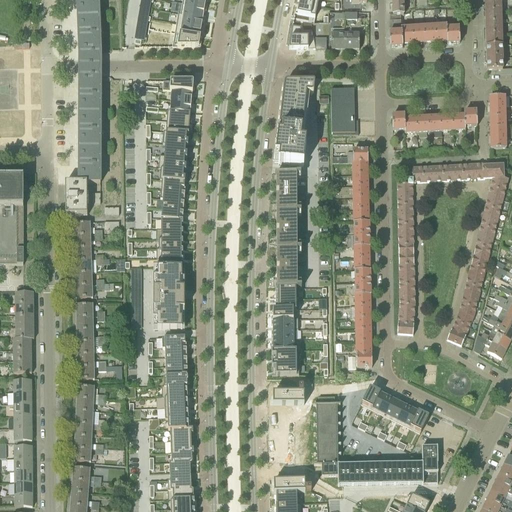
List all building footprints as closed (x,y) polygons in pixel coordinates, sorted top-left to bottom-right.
[(77,0),(80,56),(101,55),(98,0),(77,0)] [(209,2),(197,0),(191,0),(189,11),(207,14),(209,2)] [(392,0),(393,16),(400,16),(404,16),(404,15),(402,0),(392,0)] [(485,13),(501,12),(500,1),(485,1),(485,13)] [(300,4),(297,15),(311,18),(313,7),(300,4)] [(188,20),(205,23),(207,14),(189,11),(188,20)] [(486,25),(501,24),(501,12),(485,13),(486,25)] [(402,48),(402,45),(401,29),(400,16),(393,16),(389,16),(389,30),(390,49),(402,48)] [(188,20),(186,29),(203,33),(205,23),(188,20)] [(314,24),(315,33),(323,32),(323,23),(314,24)] [(486,36),(501,36),(501,24),(486,25),(486,36)] [(447,42),(447,38),(447,30),(447,26),(440,27),(434,27),(435,43),(447,42)] [(424,44),(435,43),(434,27),(422,28),(424,44)] [(414,44),(424,44),(422,28),(412,29),(414,44)] [(203,33),(186,29),(184,39),(202,42),(203,33)] [(402,45),(414,44),(412,29),(401,29),(402,45)] [(331,35),(331,51),(345,51),(345,35),(344,35),(344,30),(331,30),(331,35)] [(447,38),(459,37),(459,30),(447,30),(447,38)] [(345,51),(359,51),(359,35),(345,35),(345,51)] [(486,48),(501,48),(501,36),(486,36),(486,48)] [(447,38),(447,42),(447,45),(460,45),(459,37),(447,38)] [(291,38),(289,50),(308,50),(308,38),(291,38)] [(315,51),(326,51),(326,40),(315,40),(315,51)] [(487,60),(502,59),(501,48),(486,48),(487,60)] [(80,56),(80,73),(80,77),(101,77),(101,55),(80,56)] [(487,71),(502,71),(502,59),(487,60),(487,71)] [(80,77),(80,184),(87,184),(101,184),(101,77),(80,77)] [(276,152),(275,158),(279,158),(278,165),(303,168),(305,149),(300,148),(301,144),(302,133),(303,123),(304,114),(305,104),(307,95),(310,96),(311,96),(312,96),(313,95),(313,94),(314,93),(315,86),(315,85),(314,84),(313,83),(308,83),(288,83),(287,83),(286,84),(285,84),(284,85),(284,86),(283,87),(283,92),(282,102),(280,111),(279,120),(278,130),(277,142),(276,152)] [(163,84),(162,92),(171,93),(192,95),(193,86),(192,84),(163,84)] [(357,123),(353,123),(352,91),(331,91),(332,136),(345,136),(345,137),(358,137),(357,123)] [(171,93),(171,103),(191,104),(191,100),(192,95),(171,93)] [(489,98),(490,109),(505,109),(509,109),(509,98),(504,98),(489,98)] [(171,103),(170,113),(190,115),(191,104),(171,103)] [(490,109),(490,119),(506,119),(511,119),(511,115),(506,115),(505,109),(490,109)] [(167,113),(167,124),(189,125),(190,118),(190,115),(170,113),(167,113)] [(465,129),(477,128),(476,113),(463,114),(464,117),(465,129)] [(392,132),(404,132),(404,120),(404,117),(391,118),(392,132)] [(440,134),(453,133),(452,117),(440,118),(440,134)] [(465,133),(465,129),(464,117),(452,117),(453,133),(465,133)] [(429,134),(440,134),(440,118),(428,119),(429,134)] [(404,136),(417,135),(416,119),(404,120),(404,132),(404,136)] [(417,135),(429,134),(428,119),(416,119),(417,135)] [(490,119),(490,130),(506,129),(506,119),(490,119)] [(166,134),(187,136),(187,137),(189,137),(189,136),(188,136),(189,129),(189,125),(167,124),(166,134)] [(490,130),(490,140),(506,140),(511,140),(511,129),(506,129),(490,130)] [(164,134),(163,146),(165,146),(186,148),(186,149),(188,149),(188,144),(186,144),(187,137),(187,136),(166,134),(164,134)] [(506,150),(506,140),(490,140),(491,151),(506,150)] [(165,146),(164,158),(185,160),(185,161),(187,161),(187,156),(185,155),(186,149),(186,148),(165,146)] [(352,165),(367,165),(367,152),(352,152),(352,153),(347,153),(347,159),(339,159),(339,165),(352,164),(352,165)] [(162,158),(161,170),(184,172),(184,173),(186,173),(186,168),(184,167),(185,161),(185,160),(164,158),(162,158)] [(367,177),(367,171),(367,165),(352,165),(352,177),(367,177)] [(473,182),(484,181),(483,167),(482,167),(482,166),(472,167),(473,182)] [(493,180),(508,184),(508,181),(504,179),(503,166),(489,167),(490,181),(493,180)] [(453,183),(463,182),(462,167),(452,168),(453,183)] [(463,182),(473,182),(472,167),(462,167),(463,182)] [(433,184),(443,183),(442,168),(432,169),(433,184)] [(443,183),(453,183),(452,168),(442,168),(443,183)] [(413,185),(425,184),(424,169),(412,170),(412,174),(407,174),(407,181),(407,186),(412,186),(413,186),(413,185)] [(425,184),(433,184),(432,169),(424,169),(425,184)] [(161,170),(160,182),(162,182),(185,184),(185,179),(183,179),(184,173),(184,172),(161,170)] [(299,208),(296,208),(296,181),(299,181),(299,176),(276,176),(276,214),(299,214),(299,208)] [(352,189),(367,189),(367,177),(352,177),(352,189)] [(0,266),(23,266),(23,179),(0,178),(0,266)] [(490,190),(505,194),(508,184),(493,180),(490,190)] [(162,182),(161,192),(184,194),(185,184),(162,182)] [(66,193),(87,193),(87,184),(80,184),(65,184),(66,193)] [(397,196),(413,196),(412,186),(407,186),(397,186),(397,196)] [(352,201),(368,201),(367,189),(352,189),(352,201)] [(488,200),(503,203),(505,194),(490,190),(488,200)] [(161,192),(160,201),(163,201),(183,203),(183,198),(184,198),(185,195),(184,195),(184,194),(161,192)] [(66,209),(87,208),(87,193),(66,193),(66,209)] [(397,206),(413,206),(413,196),(397,196),(397,206)] [(485,209),(500,213),(503,203),(488,200),(485,209)] [(163,201),(162,211),(182,213),(182,209),(183,208),(184,208),(184,204),(183,204),(183,203),(163,201)] [(352,213),(368,212),(368,201),(352,201),(352,213)] [(398,216),(413,216),(413,206),(397,206),(398,216)] [(66,217),(73,217),(87,217),(87,208),(66,209),(66,217)] [(104,217),(119,217),(119,209),(104,209),(104,217)] [(483,219),(498,223),(500,213),(485,209),(483,219)] [(162,211),(161,221),(181,222),(182,217),(183,217),(183,214),(182,214),(182,213),(162,211)] [(353,225),(368,224),(368,212),(352,213),(352,225),(353,225)] [(299,246),(296,246),(296,219),(299,219),(299,214),(276,214),(276,252),(299,252),(299,246)] [(398,226),(413,226),(413,216),(398,216),(398,226)] [(481,229),(495,232),(498,223),(483,219),(481,229)] [(161,221),(161,232),(181,232),(181,231),(181,226),(183,226),(183,223),(183,222),(181,222),(161,221)] [(90,237),(90,232),(90,224),(73,225),(73,238),(90,237)] [(104,232),(119,232),(119,224),(104,224),(104,232)] [(353,237),(369,237),(369,224),(368,224),(353,225),(353,237)] [(398,236),(413,236),(413,226),(398,226),(398,236)] [(478,238),(493,242),(495,232),(481,229),(478,238)] [(156,232),(156,241),(159,241),(181,241),(181,236),(183,236),(183,231),(181,231),(181,232),(161,232),(156,232)] [(398,246),(414,246),(413,236),(398,236),(398,246)] [(74,250),(91,249),(91,242),(90,237),(73,238),(74,250)] [(353,249),(369,249),(369,237),(353,237),(353,249)] [(476,248),(491,252),(493,242),(478,238),(476,248)] [(159,241),(159,251),(181,251),(181,246),(183,246),(183,241),(181,241),(159,241)] [(398,256),(414,256),(414,246),(398,246),(398,256)] [(473,258),(488,261),(491,252),(476,248),(473,258)] [(74,263),(91,263),(91,257),(91,249),(74,250),(74,263)] [(353,261),(369,260),(369,249),(353,249),(353,261)] [(156,251),(156,261),(159,261),(181,261),(181,260),(181,255),(183,255),(183,251),(181,251),(159,251),(156,251)] [(299,284),(297,284),(297,257),(299,257),(299,252),(276,252),(276,290),(299,289),(299,284)] [(399,266),(414,266),(414,256),(398,256),(399,266)] [(471,267),(486,271),(488,261),(473,258),(471,267)] [(159,261),(159,270),(181,270),(181,265),(183,265),(183,260),(181,260),(181,261),(159,261)] [(354,273),(369,272),(369,260),(353,261),(354,273)] [(75,274),(92,274),(91,263),(74,263),(75,274)] [(399,276),(414,276),(414,266),(399,266),(399,276)] [(469,277),(483,281),(486,271),(471,267),(469,277)] [(132,269),(132,329),(141,329),(142,269),(132,269)] [(154,270),(154,331),(165,331),(182,331),(182,330),(182,311),(184,311),(184,303),(184,301),(184,290),(184,270),(182,270),(181,270),(159,270),(154,270)] [(354,285),(370,285),(369,272),(354,273),(354,285)] [(75,287),(92,287),(92,282),(92,274),(75,274),(75,287)] [(399,286),(414,286),(414,276),(399,276),(399,286)] [(466,286),(481,290),(483,281),(469,277),(466,286)] [(354,297),(370,297),(370,285),(354,285),(354,297)] [(399,296),(415,296),(414,286),(399,286),(399,296)] [(464,296),(479,300),(481,290),(466,286),(464,296)] [(75,287),(76,301),(92,300),(92,292),(92,287),(75,287)] [(511,299),(511,293),(502,288),(499,292),(509,298),(511,299)] [(300,300),(300,289),(299,289),(276,290),(276,300),(300,300)] [(15,307),(33,307),(33,295),(15,295),(15,307)] [(400,306),(415,307),(415,296),(399,296),(400,306)] [(461,306),(476,309),(479,300),(464,296),(461,306)] [(511,310),(511,299),(509,298),(506,302),(496,296),(493,301),(494,301),(511,310)] [(354,309),(370,309),(370,297),(354,297),(354,298),(354,309)] [(276,300),(277,311),(301,311),(300,300),(276,300)] [(511,321),(511,310),(494,301),(492,305),(497,308),(495,313),(500,315),(511,321)] [(76,319),(93,319),(93,306),(76,306),(76,319)] [(399,315),(414,317),(415,307),(400,306),(399,315)] [(459,315),(473,321),(476,309),(461,306),(459,315)] [(15,318),(33,318),(33,307),(15,307),(15,318)] [(355,321),(370,321),(370,309),(354,309),(349,309),(349,321),(355,321)] [(277,311),(277,323),(301,323),(301,311),(277,311)] [(398,326),(413,327),(414,317),(399,315),(398,326)] [(455,324),(470,330),(473,323),(473,321),(459,315),(455,324)] [(511,333),(511,321),(500,315),(498,320),(492,317),(490,321),(511,333)] [(510,344),(511,340),(511,333),(490,321),(482,317),(481,322),(493,328),(490,333),(510,344)] [(15,329),(33,329),(33,318),(15,318),(15,329)] [(76,332),(93,331),(93,319),(76,319),(76,332)] [(355,333),(370,333),(370,321),(355,321),(355,333)] [(277,323),(277,335),(301,335),(301,323),(277,323)] [(452,333),(466,339),(470,330),(455,324),(452,333)] [(398,326),(397,336),(413,337),(414,327),(413,327),(398,326)] [(15,340),(31,341),(33,341),(33,329),(15,329),(15,340)] [(77,344),(93,344),(93,331),(76,332),(77,344)] [(447,342),(462,349),(466,339),(452,333),(451,332),(447,342)] [(370,344),(370,339),(370,333),(355,333),(355,344),(370,344)] [(506,353),(510,344),(490,333),(488,338),(479,333),(477,337),(506,353)] [(277,335),(277,347),(301,347),(301,335),(277,335)] [(506,353),(477,337),(473,353),(479,356),(486,343),(488,343),(486,347),(489,349),(487,354),(501,362),(506,353)] [(166,340),(162,340),(162,350),(165,350),(185,349),(185,341),(185,339),(166,340)] [(13,352),(31,352),(31,341),(15,340),(13,340),(13,352)] [(77,356),(93,356),(93,344),(77,344),(77,356)] [(356,356),(371,356),(370,344),(355,344),(356,356)] [(277,347),(277,359),(301,359),(301,347),(277,347)] [(185,349),(165,350),(165,360),(185,359),(185,354),(186,354),(186,350),(185,350),(185,349)] [(13,363),(31,363),(31,352),(13,352),(13,363)] [(94,368),(94,363),(93,356),(77,356),(77,369),(94,369),(94,368)] [(357,369),(370,369),(372,369),(371,364),(371,356),(356,356),(357,369)] [(185,359),(165,360),(166,369),(186,368),(186,363),(187,363),(187,360),(186,360),(185,359)] [(277,359),(277,368),(301,368),(301,359),(277,359)] [(13,363),(13,376),(31,375),(31,363),(13,363)] [(186,368),(166,369),(166,379),(186,378),(186,377),(186,373),(187,373),(187,369),(186,370),(186,368)] [(277,368),(277,378),(301,378),(301,368),(277,368)] [(77,369),(77,382),(94,382),(94,369),(77,369)] [(166,379),(163,379),(164,388),(187,388),(186,383),(187,383),(187,379),(186,379),(186,378),(166,379)] [(13,395),(31,395),(31,383),(13,383),(13,395)] [(295,384),(284,384),(284,393),(295,393),(295,384)] [(77,400),(94,401),(94,396),(94,388),(77,388),(77,400)] [(164,388),(161,389),(162,399),(164,399),(187,398),(187,388),(164,388)] [(370,389),(369,389),(369,390),(364,400),(363,403),(361,407),(363,408),(369,411),(368,411),(371,412),(380,394),(370,389)] [(380,417),(389,399),(380,394),(371,412),(373,413),(378,416),(380,417)] [(14,407),(31,407),(31,395),(13,395),(14,407)] [(304,395),(273,395),(273,407),(304,407),(304,395)] [(187,398),(164,399),(165,410),(187,409),(187,398)] [(436,486),(437,486),(437,474),(438,474),(438,473),(437,473),(437,465),(438,465),(437,448),(436,448),(422,449),(422,448),(422,464),(421,464),(421,465),(339,466),(338,466),(337,407),(340,407),(340,406),(335,406),(334,399),(318,399),(318,406),(313,406),(313,407),(316,407),(317,462),(317,466),(314,466),(314,467),(321,467),(322,479),(337,478),(338,488),(339,488),(339,487),(421,486),(423,486),(424,486),(424,485),(436,485),(436,486)] [(390,422),(399,404),(389,399),(380,417),(383,418),(388,421),(390,422)] [(76,413),(93,414),(93,406),(94,401),(77,400),(76,413)] [(400,427),(409,409),(399,404),(390,422),(392,423),(398,425),(400,427)] [(14,419),(31,419),(31,407),(14,407),(14,419)] [(187,409),(165,410),(165,421),(168,421),(188,420),(187,409)] [(409,431),(418,413),(409,409),(400,427),(402,428),(407,430),(409,431)] [(75,426),(92,426),(93,420),(93,414),(76,413),(75,426)] [(421,433),(428,419),(428,418),(418,413),(409,431),(412,432),(417,435),(419,436),(421,433)] [(14,431),(32,431),(31,419),(14,419),(14,431)] [(188,420),(168,421),(168,431),(170,431),(188,431),(188,430),(188,420)] [(75,438),(92,438),(92,426),(75,426),(75,438)] [(188,431),(170,431),(170,443),(191,443),(191,438),(191,435),(193,435),(193,431),(192,431),(192,430),(188,430),(188,431)] [(14,431),(14,444),(32,443),(32,431),(14,431)] [(74,451),(91,451),(91,446),(92,438),(75,438),(74,451)] [(191,443),(170,443),(171,455),(191,455),(193,455),(193,454),(193,450),(191,450),(191,443)] [(14,461),(32,461),(32,448),(14,449),(14,461)] [(73,463),(91,464),(91,456),(91,451),(74,451),(73,463)] [(191,455),(171,455),(171,464),(171,465),(190,464),(190,465),(191,465),(191,464),(192,464),(192,463),(191,455)] [(503,466),(511,470),(511,458),(508,457),(503,466)] [(14,473),(32,473),(32,461),(14,461),(14,473)] [(171,464),(169,465),(170,474),(180,474),(180,483),(190,482),(190,481),(190,478),(190,475),(190,473),(190,469),(190,465),(190,464),(171,465),(171,464)] [(511,470),(503,466),(499,475),(511,481),(511,470)] [(89,483),(90,478),(90,470),(73,469),(72,482),(89,483)] [(14,485),(32,485),(32,473),(14,473),(14,485)] [(170,482),(168,482),(168,493),(191,491),(190,483),(190,482),(180,483),(180,474),(170,474),(170,475),(170,478),(170,482)] [(495,484),(511,492),(511,481),(499,475),(495,484)] [(71,495),(88,496),(89,483),(72,482),(71,495)] [(304,482),(273,483),(274,495),(276,495),(296,494),(305,494),(304,482)] [(511,497),(511,492),(495,484),(490,493),(505,500),(507,496),(511,497)] [(14,497),(32,497),(32,485),(14,485),(14,497)] [(168,493),(168,502),(170,502),(193,501),(193,495),(193,492),(191,491),(168,493)] [(486,502),(507,511),(511,511),(511,509),(502,505),(505,500),(490,493),(486,502)] [(276,500),(275,500),(275,506),(297,505),(297,504),(296,494),(276,495),(276,500)] [(70,507),(87,509),(88,496),(71,495),(70,507)] [(406,507),(415,511),(427,511),(430,506),(425,504),(429,496),(411,496),(406,507)] [(32,509),(32,497),(14,497),(15,509),(32,509)] [(193,501),(170,502),(171,511),(194,510),(193,505),(194,505),(194,501),(193,501)] [(507,511),(486,502),(481,511),(483,511),(507,511)]
